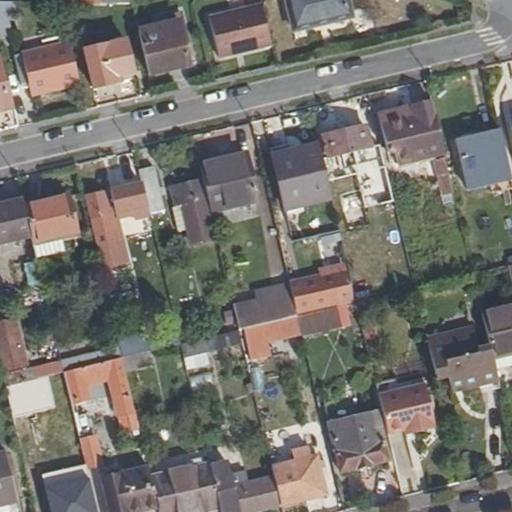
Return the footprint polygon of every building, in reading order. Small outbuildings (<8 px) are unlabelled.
[(352,0),(302,0),(294,2),(300,29),(356,16),(352,0)] [(268,8),(269,4),(214,17),(222,58),(277,45),(268,8)] [(0,12),(0,40),(0,41),(13,38),(6,11),(0,12)] [(141,32),(152,76),(192,65),(182,23),(141,32)] [(135,71),(128,41),(88,50),(96,88),(116,83),(115,76),(135,71)] [(81,84),(72,42),(23,54),(33,96),(81,84)] [(0,109),(16,106),(4,56),(0,57),(0,109)] [(440,177),(453,174),(434,99),(416,104),(418,114),(386,122),(385,123),(392,153),(399,152),(402,166),(435,158),(440,177)] [(384,111),(386,122),(418,114),(416,104),(384,111)] [(332,158),(363,151),(373,148),(368,127),(327,137),(332,158)] [(511,174),(511,170),(501,127),(458,138),(469,185),(511,174)] [(288,211),(334,198),(322,146),(275,157),(288,211)] [(365,159),(363,151),(332,158),(333,166),(365,159)] [(211,198),(214,213),(259,202),(248,157),(204,167),(207,180),(211,198)] [(145,184),(151,210),(167,207),(158,168),(142,172),(145,184)] [(211,198),(207,180),(180,187),(184,205),(187,204),(197,243),(214,238),(205,200),(211,198)] [(137,214),(151,210),(145,184),(131,188),(137,214)] [(115,191),(91,197),(108,270),(132,264),(115,191)] [(34,234),(36,242),(78,232),(70,196),(27,206),(34,234)] [(34,234),(27,206),(26,199),(11,203),(19,238),(34,234)] [(0,205),(0,242),(19,238),(11,203),(0,205)] [(347,268),(291,281),(291,284),(298,313),(350,301),(348,289),(352,288),(347,268)] [(237,308),(243,331),(299,317),(298,313),(291,284),(259,292),(261,302),(237,308)] [(235,299),(237,308),(261,302),(259,292),(235,299)] [(511,307),(486,314),(490,328),(497,358),(511,354),(511,307)] [(497,358),(490,328),(477,331),(473,315),(427,326),(439,377),(451,375),(454,386),(501,375),(497,358)] [(0,325),(0,355),(4,372),(28,366),(17,321),(0,325)] [(214,351),(246,343),(243,331),(211,338),(214,351)] [(64,362),(67,372),(127,358),(124,349),(64,362)] [(67,372),(74,405),(94,400),(90,386),(112,378),(116,397),(120,397),(124,416),(139,412),(127,358),(67,372)] [(7,386),(28,381),(67,372),(64,362),(5,376),(7,386)] [(210,371),(188,375),(191,390),(213,386),(210,371)] [(7,386),(9,396),(31,391),(28,381),(7,386)] [(429,385),(381,396),(390,435),(408,431),(418,428),(419,433),(437,429),(435,424),(438,424),(429,385)] [(55,389),(39,392),(41,404),(21,410),(26,430),(62,422),(55,389)] [(346,414),(348,421),(364,417),(362,410),(346,414)] [(383,413),(364,417),(348,421),(335,424),(345,474),(393,462),(383,413)] [(224,439),(207,443),(211,461),(211,462),(228,457),(224,439)] [(97,440),(83,443),(90,470),(105,467),(97,440)] [(165,459),(167,471),(208,461),(205,449),(165,459)] [(4,476),(14,473),(9,452),(0,453),(0,506),(10,504),(4,476)] [(320,456),(275,467),(277,473),(284,504),(284,505),(329,495),(320,456)] [(253,511),(284,504),(277,473),(250,481),(247,470),(234,473),(230,460),(212,465),(223,510),(223,511),(253,511)] [(154,475),(162,507),(163,511),(216,511),(223,510),(212,465),(211,462),(211,461),(208,461),(167,471),(154,475)] [(94,511),(83,464),(38,474),(47,511),(94,511)] [(139,511),(162,507),(154,475),(153,468),(105,480),(112,511),(139,511)] [(4,476),(10,504),(21,502),(14,473),(4,476)]
